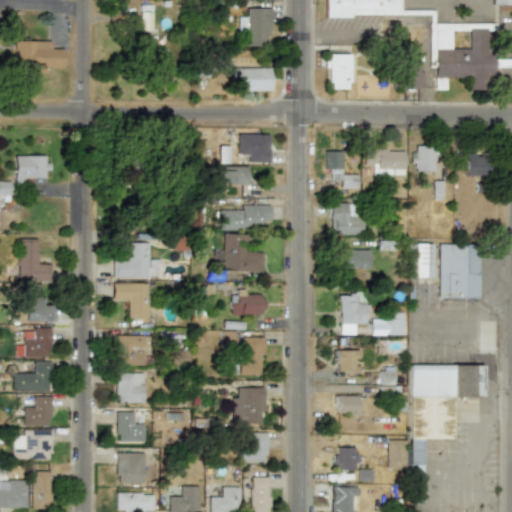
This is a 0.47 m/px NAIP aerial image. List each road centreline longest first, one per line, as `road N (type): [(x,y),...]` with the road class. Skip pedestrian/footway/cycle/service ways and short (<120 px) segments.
road 1 (residential): [(0,112),(511,118)]
road 2 (residential): [(86,511),(86,0)]
road 3 (residential): [(299,511),(299,0)]
road 4 (residential): [(511,292),(511,118)]
